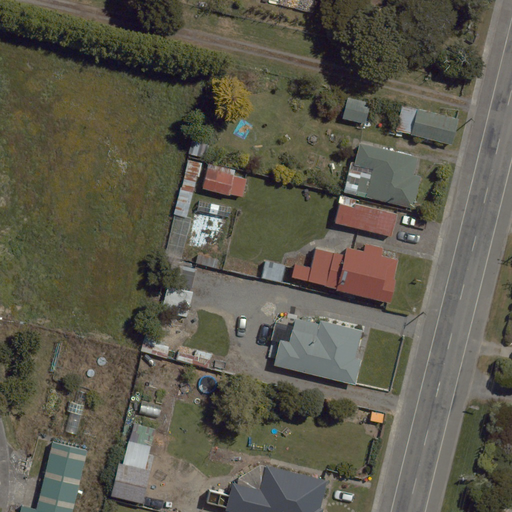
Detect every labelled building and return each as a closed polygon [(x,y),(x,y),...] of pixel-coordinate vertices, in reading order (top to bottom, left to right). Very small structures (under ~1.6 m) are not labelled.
[(370,104),(348,98),(343,118),(365,124),(370,104)] [(418,109),(411,134),(451,145),(458,119),(418,109)] [(414,174),(418,158),(360,143),(354,165),(373,169),(366,196),(414,208),(422,176),(414,174)] [(201,163),(189,160),(175,215),(187,218),(201,163)] [(208,163),(201,189),(242,200),(247,180),(233,176),(235,170),(208,163)] [(341,205),(336,223),(391,237),(397,214),(355,203),(354,208),(341,205)] [(383,248),(366,244),(364,251),(347,247),(345,254),(315,247),(310,266),(295,263),(292,276),(388,300),(398,261),(381,256),(383,248)] [(280,341),(275,366),(355,384),(361,360),(356,359),(363,330),(321,320),(320,324),(296,319),(290,343),(280,341)] [(142,468),(148,445),(126,440),(121,462),(118,461),(110,494),(139,502),(147,470),(142,468)] [(72,511),(88,450),(53,442),(36,509),(23,506),(21,511),(72,511)] [(233,484),(227,510),(234,511),(322,511),(323,508),(321,508),(328,482),(267,466),(260,491),(233,484)]
